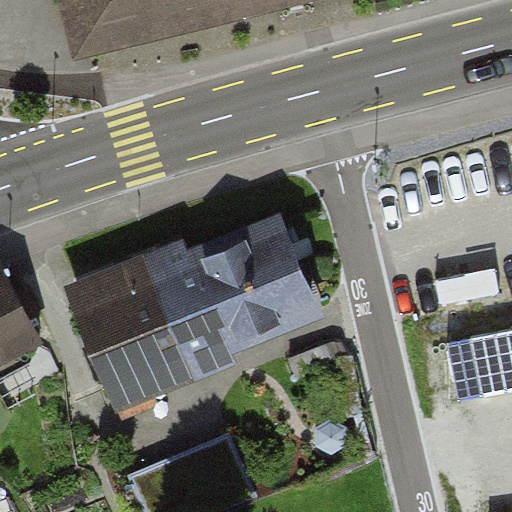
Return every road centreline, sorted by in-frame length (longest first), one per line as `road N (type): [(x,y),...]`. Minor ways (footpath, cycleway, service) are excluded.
road 1 (residential): [(318,92),(416,511)]
road 2 (primary): [(0,191),(318,92)]
road 3 (primary): [(318,92),(511,43)]
